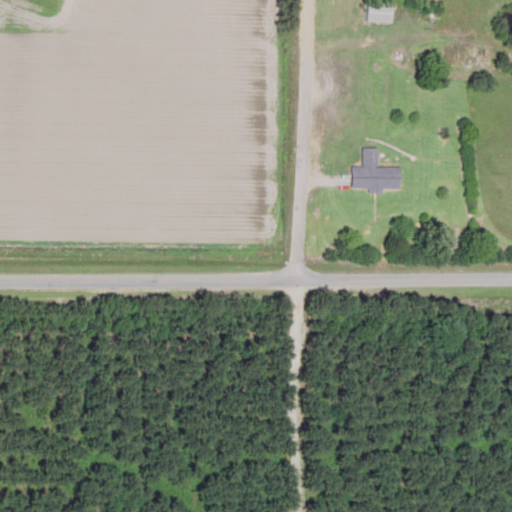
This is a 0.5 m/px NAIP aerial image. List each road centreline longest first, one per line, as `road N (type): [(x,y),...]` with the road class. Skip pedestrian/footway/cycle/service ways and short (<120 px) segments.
road 1 (residential): [(0,266),(511,266)]
road 2 (residential): [(315,269),(328,0)]
